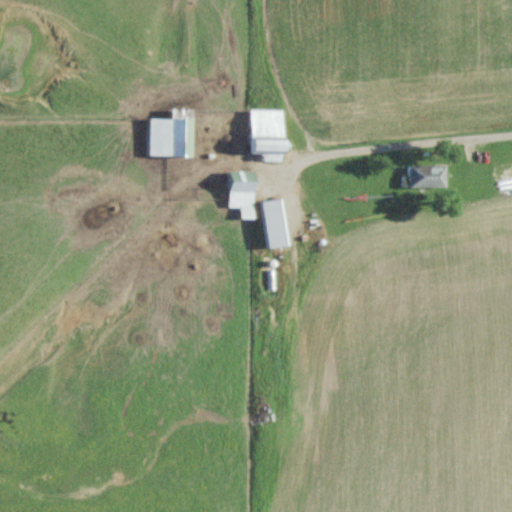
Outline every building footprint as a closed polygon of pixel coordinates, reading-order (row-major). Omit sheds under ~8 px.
[(144,155),(191,156),(192,108),(170,108),(170,118),(144,118),(144,155)] [(284,109),(249,109),(248,153),(284,153),(284,109)] [(445,165),(406,165),(406,187),(445,187),(445,165)] [(239,218),(254,218),(253,171),(226,171),(226,207),(239,207),(239,218)] [(256,201),(263,249),(288,245),(281,198),(256,201)]
